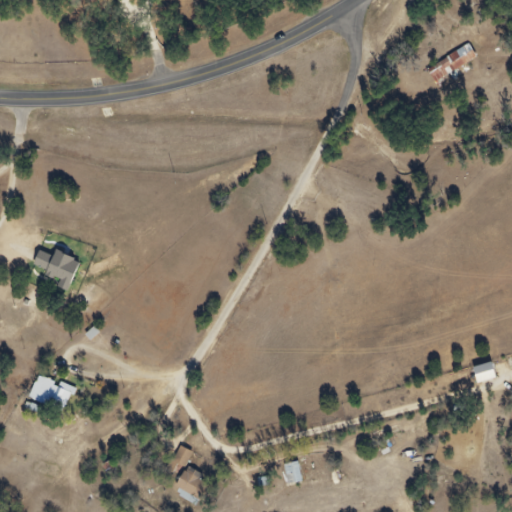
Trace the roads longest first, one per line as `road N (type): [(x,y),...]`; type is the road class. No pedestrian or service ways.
road 1 (residential): [(351,2),(367,35),(357,90),(190,382),(192,413),(218,447),(252,455),(511,376)]
road 2 (secondary): [(0,100),(74,99),(190,76),(353,0)]
